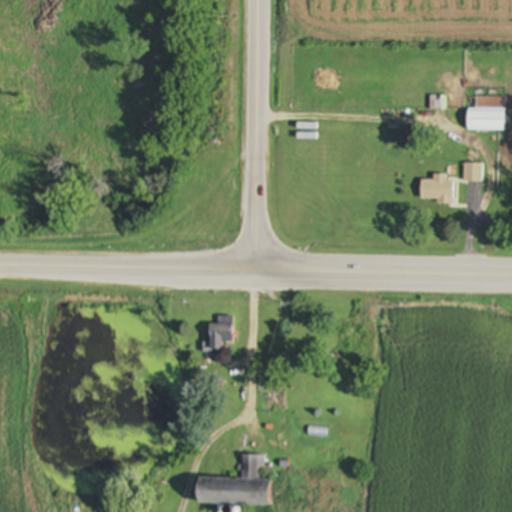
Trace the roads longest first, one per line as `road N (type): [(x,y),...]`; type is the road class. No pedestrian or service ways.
road 1 (secondary): [(248,275),(254,0)]
road 2 (primary): [(511,278),(248,275)]
road 3 (primary): [(0,266),(248,275)]
